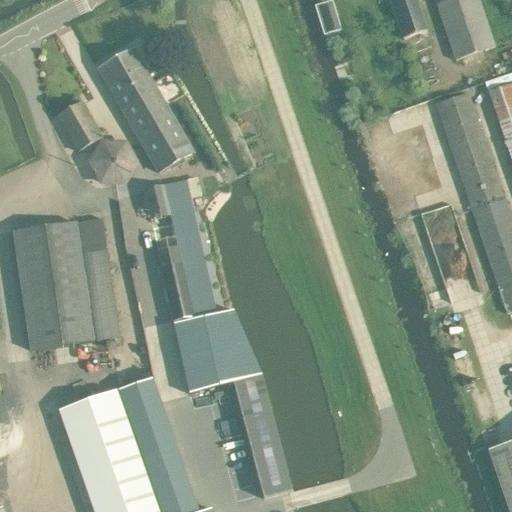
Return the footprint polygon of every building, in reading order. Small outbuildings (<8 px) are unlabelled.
[(375,30),(382,48),(396,43),(380,0),(370,0),(368,1),(378,29),(375,30)] [(417,0),(389,0),(403,42),(412,38),(427,33),(429,33),(417,0)] [(455,62),(475,55),(495,49),(479,0),(434,0),(436,6),(437,6),(455,62)] [(194,154),(166,107),(154,85),(134,52),(99,72),(158,174),(194,154)] [(511,313),(511,220),(470,95),(436,106),(506,316),(511,313)] [(83,105),(59,119),(79,153),(103,139),(83,105)] [(126,144),(103,143),(90,164),(101,185),(123,186),(136,166),(126,144)] [(174,324),(217,315),(187,182),(144,192),(174,324)] [(104,221),(80,224),(98,343),(122,340),(104,221)] [(95,344),(78,224),(13,234),(30,353),(95,344)] [(233,383),(261,376),(234,312),(175,326),(190,394),(233,383)] [(261,376),(233,383),(264,501),(292,494),(261,376)] [(197,511),(153,380),(119,392),(159,511),(211,511),(211,510),(205,511),(197,511)] [(158,511),(116,392),(58,412),(93,511),(158,511)] [(511,511),(511,443),(488,452),(509,511),(511,511)]
